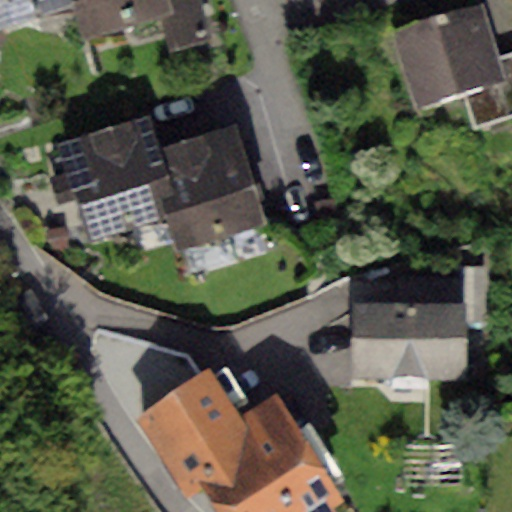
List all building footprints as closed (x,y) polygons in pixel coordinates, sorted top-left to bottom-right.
[(0,0),(0,29),(79,7),(77,0),(0,0)] [(77,0),(79,7),(88,37),(169,14),(164,0),(77,0)] [(199,0),(164,0),(169,14),(180,50),(211,41),(199,0)] [(479,5),(392,30),(415,108),(501,83),(495,60),(479,5)] [(511,54),(495,60),(501,83),(511,118),(511,117),(511,54)] [(175,219),(156,147),(149,119),(61,142),(87,242),(175,219)] [(239,127),(156,147),(175,219),(180,244),(262,224),(239,127)] [(64,231),(48,233),(51,255),(68,252),(64,231)] [(464,304),(351,304),(352,378),(464,378),(464,304)] [(209,370),(135,417),(187,497),(204,487),(219,511),(321,511),(344,498),(276,391),(238,415),(209,370)]
